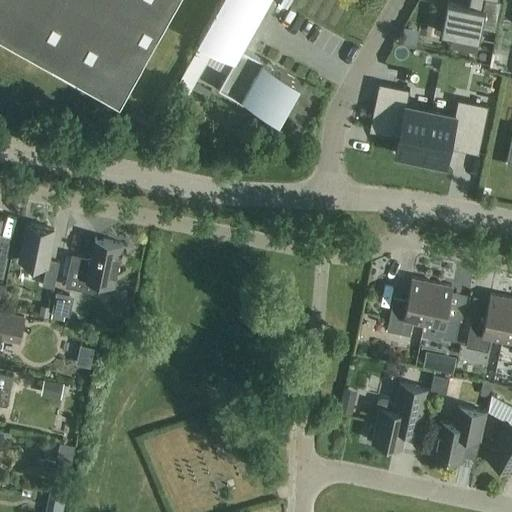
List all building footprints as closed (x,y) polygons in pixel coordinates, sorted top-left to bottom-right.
[(0,0),(0,32),(120,99),(175,0),(0,0)] [(279,116),(299,80),(242,48),(268,0),(220,0),(198,40),(234,60),(220,84),(242,96),(240,100),(258,110),(260,106),(279,116)] [(494,19),(498,0),(470,0),(469,7),(447,2),(441,33),(479,41),(484,17),(494,19)] [(198,43),(175,86),(188,93),(212,51),(198,43)] [(379,83),(369,130),(398,136),(395,153),(420,158),(431,109),(407,104),(410,89),(379,83)] [(431,109),(420,158),(446,164),(449,147),(479,153),(489,105),(458,99),(455,114),(431,109)] [(0,276),(3,277),(9,250),(11,236),(0,233),(0,221),(1,218),(0,217),(0,276)] [(54,288),(59,262),(48,260),(54,229),(28,224),(20,261),(46,267),(42,285),(54,288)] [(114,286),(123,243),(95,238),(91,259),(86,262),(70,259),(65,286),(93,292),(106,284),(114,286)] [(424,323),(432,281),(412,277),(406,304),(392,301),(387,330),(410,335),(413,321),(424,323)] [(432,281),(424,323),(436,325),(435,334),(442,336),(442,338),(455,340),(460,315),(447,313),(453,286),(432,281)] [(56,292),(53,311),(65,314),(69,295),(56,292)] [(502,339),(511,298),(490,293),(484,320),(471,318),(466,347),(488,351),(491,337),(502,339)] [(511,297),(511,298),(502,339),(511,341),(511,347),(511,352),(511,297)] [(49,317),(51,306),(40,304),(38,315),(49,317)] [(0,312),(0,337),(19,341),(24,317),(0,312)] [(81,345),(77,365),(91,368),(95,348),(81,345)] [(450,373),(453,359),(420,351),(417,366),(450,373)] [(487,376),(504,377),(504,364),(488,363),(487,376)] [(0,404),(7,406),(13,376),(0,373),(0,404)] [(446,392),(449,378),(434,374),(431,389),(446,392)] [(61,397),(64,382),(44,379),(42,394),(61,397)] [(419,434),(423,418),(429,389),(400,382),(395,405),(391,404),(391,402),(390,399),(388,398),(383,397),(381,398),(379,399),(378,401),(377,406),(380,407),(376,425),(372,424),(369,428),(368,432),(369,437),(373,438),(372,441),(401,447),(405,431),(419,434)] [(482,382),(479,395),(487,397),(490,383),(482,382)] [(343,399),(340,410),(353,413),(356,402),(343,399)] [(480,439),(485,411),(458,405),(454,424),(439,421),(432,454),(461,460),(467,436),(480,439)] [(511,422),(506,419),(486,456),(511,470),(511,422)] [(61,442),(60,448),(74,451),(75,445),(61,442)] [(50,491),(48,504),(63,507),(65,494),(50,491)]
